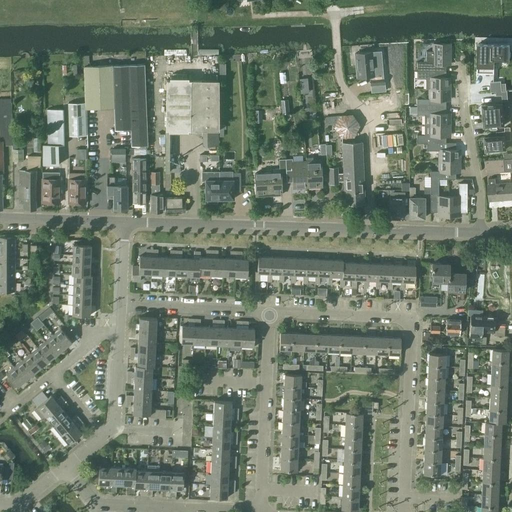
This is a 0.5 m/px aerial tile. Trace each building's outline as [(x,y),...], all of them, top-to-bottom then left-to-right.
[(426,62),(416,62),(416,70),(445,70),(445,64),(449,64),(449,43),(433,43),(433,50),(426,50),(426,62)] [(477,44),(477,73),(493,73),(494,73),(494,60),(509,60),(510,44),(477,44)] [(363,53),(355,53),(355,57),(357,77),(370,76),(371,85),(384,84),(383,76),(374,77),(372,52),(363,53)] [(112,65),(114,107),(114,129),(130,129),(131,145),(147,145),(144,64),(112,65)] [(113,107),(114,107),(112,65),(84,66),(85,108),(113,107)] [(445,70),(416,70),(416,79),(425,79),(425,89),(429,89),(449,89),(449,82),(449,77),(445,77),(445,70)] [(307,78),(298,79),(300,94),(308,93),(307,78)] [(166,92),(165,129),(169,130),(190,130),(191,79),(188,79),(169,79),(166,79),(166,92)] [(218,80),(191,79),(190,130),(202,130),(202,146),(218,146),(218,82),(218,80)] [(493,82),(490,82),(491,92),(496,91),(502,91),(501,91),(501,84),(501,81),(494,82),(493,82)] [(429,99),(416,99),(416,107),(445,107),(445,100),(449,100),(449,95),(449,89),(429,89),(429,99)] [(502,91),(496,91),(496,95),(502,95),(502,101),(508,101),(507,91),(507,90),(506,91),(501,91),(502,91)] [(10,99),(0,100),(0,140),(2,141),(2,147),(12,146),(10,99)] [(68,103),(69,135),(85,135),(84,102),(68,103)] [(482,105),(480,105),(481,113),(483,113),(484,126),(490,126),(491,126),(497,125),(498,125),(504,125),(502,103),(485,104),(483,105),(483,104),(482,104),(482,105)] [(445,107),(416,107),(416,115),(424,115),(424,125),(449,125),(449,118),(449,113),(445,113),(445,107)] [(63,109),(46,109),(47,133),(47,144),(47,145),(57,145),(64,144),(63,109)] [(424,135),(416,135),(416,143),(426,143),(426,142),(445,142),(445,136),(449,136),(449,131),(449,125),(424,125),(424,135)] [(496,136),(485,136),(486,150),(492,150),(492,152),(500,151),(500,149),(506,149),(505,140),(511,140),(510,131),(504,131),(496,132),(496,136)] [(17,148),(17,141),(12,141),(13,148),(13,161),(23,160),(23,148),(17,148)] [(330,167),(330,184),(340,184),(340,181),(343,181),(344,204),(365,203),(362,141),(341,142),(343,173),(339,173),(339,167),(330,167)] [(445,142),(426,142),(426,143),(426,151),(439,151),(439,161),(459,161),(459,154),(459,149),(455,149),(455,142),(445,142)] [(111,148),(111,160),(125,160),(125,148),(111,148)] [(75,149),(75,157),(84,157),(85,149),(75,149)] [(27,170),(19,170),(19,187),(36,187),(36,170),(36,166),(40,167),(40,156),(27,155),(27,170)] [(132,158),(132,169),(146,169),(146,158),(132,158)] [(291,158),(285,159),(286,182),(292,181),(293,188),(307,187),(305,161),(292,162),(291,158)] [(511,158),(503,159),(504,171),(511,170),(511,158)] [(279,171),(255,173),(256,196),(281,194),(280,182),(286,182),(285,159),(279,159),(279,171)] [(320,160),(305,161),(307,187),(321,186),(320,160)] [(439,171),(430,171),(430,183),(438,183),(438,179),(448,179),(455,179),(455,172),(459,172),(459,167),(459,161),(439,161),(439,171)] [(132,169),(132,180),(146,180),(146,169),(132,169)] [(219,171),(201,172),(202,180),(205,180),(205,199),(206,199),(206,203),(216,203),(216,199),(220,199),(219,171)] [(232,173),(232,171),(219,171),(220,199),(233,199),(233,190),(240,190),(240,172),(232,173)] [(42,202),(59,203),(59,178),(59,172),(42,172),(42,202)] [(151,172),(151,194),(150,194),(150,212),(162,212),(162,194),(159,194),(159,172),(151,172)] [(68,200),(68,203),(85,203),(85,173),(68,173),(68,195),(67,196),(67,199),(68,200)] [(114,193),(113,193),(113,209),(126,209),(126,185),(126,178),(114,178),(114,193)] [(495,178),(488,178),(488,184),(489,200),(511,198),(511,196),(511,183),(496,184),(495,178)] [(132,180),(132,191),(148,191),(148,187),(146,187),(146,180),(132,180)] [(438,183),(430,183),(430,187),(430,197),(430,212),(436,212),(436,216),(442,216),(448,216),(448,196),(438,196),(438,183)] [(459,196),(448,196),(448,216),(455,216),(461,216),(461,212),(466,212),(466,195),(467,189),(467,183),(459,183),(459,196)] [(36,187),(19,187),(19,204),(24,204),(24,209),(35,209),(36,187)] [(424,197),(414,197),(415,187),(409,187),(409,217),(424,218),(424,197)] [(148,191),(132,191),(132,202),(146,202),(146,195),(148,195),(148,191)] [(388,215),(403,216),(404,192),(396,192),(396,197),(389,197),(388,215)] [(164,197),(164,212),(185,212),(185,197),(164,197)] [(14,236),(0,236),(0,247),(14,248),(14,236)] [(72,244),(72,254),(90,255),(90,245),(90,240),(77,240),(77,244),(72,244)] [(14,248),(0,247),(0,258),(14,258),(14,248)] [(72,254),(72,264),(89,265),(90,255),(72,254)] [(150,274),(151,256),(139,255),(139,266),(132,265),(131,280),(140,280),(140,273),(150,274)] [(151,256),(151,274),(163,274),(163,257),(151,256)] [(200,256),(200,258),(199,274),(211,275),(212,257),(200,256)] [(255,273),(255,280),(260,281),(267,281),(268,273),(270,274),(271,257),(258,256),(258,273),(255,273)] [(163,257),(163,274),(175,275),(175,257),(163,257)] [(175,257),(175,275),(187,275),(187,258),(175,257)] [(212,257),(211,275),(223,275),(224,258),(212,257)] [(268,273),(267,281),(270,281),(272,281),(272,273),(279,274),(282,274),(282,257),(271,257),(270,274),(268,273)] [(279,274),(279,282),(281,282),(283,282),(284,274),(291,274),(294,274),(294,258),(282,257),(282,274),(279,274)] [(14,258),(0,258),(0,269),(14,269),(14,258)] [(200,258),(188,258),(187,275),(199,276),(199,274),(200,258)] [(224,258),(223,275),(235,276),(236,258),(224,258)] [(248,259),(236,258),(235,276),(247,276),(248,259)] [(291,274),(291,282),(293,282),(296,282),(296,274),(303,275),(306,275),(306,258),(294,258),(294,274),(291,274)] [(303,275),(303,282),(305,283),(308,283),(308,275),(316,275),(318,275),(318,259),(306,258),(306,275),(303,275)] [(316,275),(315,283),(317,283),(319,283),(320,275),(327,276),(330,276),(330,260),(318,259),(318,275),(316,275)] [(327,276),(327,284),(329,284),(332,284),(332,276),(342,277),(343,277),(343,263),(343,260),(330,260),(330,276),(327,276)] [(340,279),(340,287),(342,287),(344,287),(345,279),(352,279),(354,279),(355,263),(343,263),(343,277),(342,277),(342,279),(340,279)] [(352,279),(352,287),(354,287),(356,287),(357,279),(365,279),(367,280),(367,264),(355,263),(354,279),(352,279)] [(448,291),(448,290),(449,272),(449,264),(433,263),(432,281),(442,281),(441,290),(448,291)] [(72,264),(71,274),(91,275),(89,275),(89,265),(72,264)] [(365,279),(364,288),(366,288),(368,288),(369,280),(376,280),(379,280),(379,264),(367,264),(367,280),(365,279)] [(376,280),(376,288),(378,288),(380,289),(381,280),(388,281),(391,281),(391,265),(379,264),(379,280),(376,280)] [(388,281),(388,289),(390,289),(392,289),(393,281),(401,281),(403,281),(404,265),(391,265),(391,281),(388,281)] [(401,281),(400,289),(402,290),(405,290),(405,282),(415,282),(416,266),(404,265),(403,281),(401,281)] [(14,269),(0,269),(0,280),(14,280),(14,269)] [(449,272),(448,290),(457,290),(457,300),(464,300),(465,273),(449,272)] [(71,274),(73,274),(73,284),(90,285),(91,275),(71,274)] [(14,280),(0,280),(0,291),(14,291),(14,280)] [(73,284),(72,294),(90,295),(90,285),(73,284)] [(189,284),(189,291),(191,292),(190,294),(197,294),(198,285),(189,284)] [(317,287),(317,295),(326,296),(327,292),(327,288),(317,287)] [(72,294),(72,304),(90,305),(90,295),(72,294)] [(72,304),(71,314),(89,315),(90,305),(72,304)] [(470,315),(469,336),(481,336),(482,316),(470,315)] [(482,316),(481,336),(482,330),(493,331),(493,335),(504,335),(504,330),(493,329),(494,324),(494,317),(482,316)] [(139,317),(138,329),(156,330),(156,318),(139,317)] [(446,334),(460,334),(460,320),(447,319),(446,334)] [(182,325),(181,343),(193,344),(194,326),(182,325)] [(194,326),(193,344),(205,344),(206,327),(194,326)] [(206,327),(205,344),(217,345),(218,327),(206,327)] [(217,345),(229,345),(230,328),(218,327),(217,345)] [(60,328),(52,335),(63,348),(71,342),(60,328)] [(230,328),(229,345),(241,346),(242,328),(230,328)] [(242,328),(241,346),(253,346),(254,329),(242,328)] [(138,329),(138,341),(155,342),(156,330),(138,329)] [(22,330),(14,336),(20,342),(22,340),(20,338),(25,334),(22,330)] [(279,332),(278,348),(291,349),(291,333),(279,332)] [(421,339),(429,340),(429,332),(421,332),(421,339)] [(291,349),(303,349),(303,333),(291,333),(291,349)] [(303,333),(303,349),(315,350),(316,334),(303,333)] [(316,334),(315,350),(327,350),(328,334),(316,334)] [(328,334),(327,350),(339,351),(340,335),(328,334)] [(52,335),(44,341),(55,355),(63,348),(52,335)] [(340,335),(339,351),(351,351),(352,335),(340,335)] [(352,335),(351,351),(363,352),(364,336),(352,335)] [(363,352),(375,352),(376,336),(364,336),(363,352)] [(375,352),(387,353),(388,337),(376,336),(375,352)] [(13,337),(7,342),(10,346),(16,341),(13,337)] [(388,337),(387,353),(399,354),(400,338),(388,337)] [(44,341),(37,347),(48,361),(55,355),(44,341)] [(138,341),(137,353),(154,354),(155,342),(138,341)] [(37,347),(29,354),(40,367),(48,361),(37,347)] [(492,349),(491,362),(508,362),(508,350),(492,349)] [(137,353),(137,365),(152,366),(154,366),(154,354),(137,353)] [(428,353),(428,365),(444,366),(445,354),(428,353)] [(25,356),(21,360),(32,373),(40,367),(29,354),(25,356)] [(306,364),(306,369),(314,370),(314,365),(315,356),(313,356),(311,357),(311,359),(309,359),(309,364),(306,364)] [(21,360),(13,366),(25,380),(32,373),(21,360)] [(491,362),(491,374),(507,374),(508,362),(491,362)] [(135,365),(134,377),(151,378),(152,366),(137,365),(135,365)] [(428,365),(427,377),(443,378),(444,366),(428,365)] [(13,366),(5,373),(17,386),(25,380),(13,366)] [(285,373),(284,386),(301,386),(306,387),(306,382),(301,381),(301,374),(285,373)] [(491,374),(490,386),(506,386),(507,374),(491,374)] [(134,377),(133,389),(151,390),(151,378),(134,377)] [(427,377),(427,389),(443,390),(443,378),(427,377)] [(284,386),(284,398),(300,398),(304,399),(304,394),(300,393),(301,386),(284,386)] [(490,386),(490,398),(506,398),(506,386),(490,386)] [(133,395),(133,401),(150,402),(151,390),(133,389),(133,395)] [(427,389),(426,401),(442,402),(443,390),(427,389)] [(41,419),(45,416),(58,404),(50,395),(37,406),(33,409),(41,419)] [(284,398),(283,409),(299,410),(300,398),(284,398)] [(490,398),(489,410),(505,410),(506,398),(490,398)] [(213,400),(213,413),(231,413),(231,401),(213,400)] [(360,400),(359,412),(363,412),(373,413),(373,401),(360,400)] [(133,401),(132,413),(149,414),(149,417),(165,417),(165,415),(169,415),(169,409),(165,409),(150,408),(150,402),(133,401)] [(426,401),(425,413),(442,414),(442,402),(426,401)] [(45,416),(52,425),(66,413),(58,404),(45,416)] [(283,409),(283,421),(299,422),(303,422),(303,418),(299,418),(299,410),(283,409)] [(489,421),(489,422),(501,422),(505,422),(505,410),(489,410),(489,421)] [(346,412),(345,424),(362,425),(363,412),(359,412),(346,412)] [(52,425),(60,434),(74,423),(66,413),(52,425)] [(213,413),(212,425),(230,425),(231,413),(213,413)] [(425,413),(425,425),(441,426),(442,414),(425,413)] [(25,419),(22,422),(27,427),(30,424),(25,419)] [(283,421),(282,433),(298,434),(299,422),(283,421)] [(485,421),(484,433),(501,434),(501,422),(489,422),(489,421),(485,421)] [(36,423),(27,430),(30,434),(39,427),(36,423)] [(74,423),(60,434),(68,443),(81,432),(74,423)] [(345,424),(345,436),(361,437),(362,425),(345,424)] [(212,425),(212,436),(230,437),(230,425),(212,425)] [(425,425),(424,437),(441,438),(441,426),(425,425)] [(282,433),(282,445),(298,446),(303,446),(303,441),(298,441),(298,434),(282,433)] [(484,433),(484,446),(500,446),(501,434),(484,433)] [(212,436),(211,448),(229,449),(230,437),(212,436)] [(345,436),(344,448),(361,449),(361,437),(345,436)] [(424,437),(424,449),(440,450),(441,438),(424,437)] [(43,449),(45,453),(51,448),(49,445),(43,449)] [(282,445),(281,457),(297,458),(298,446),(282,445)] [(484,446),(483,458),(499,458),(500,446),(484,446)] [(211,448),(211,460),(228,461),(229,449),(211,448)] [(344,448),(343,460),(360,461),(361,449),(344,448)] [(424,449),(423,461),(439,462),(440,450),(424,449)] [(281,457),(280,469),(297,470),(297,458),(281,457)] [(483,458),(483,470),(499,470),(499,458),(483,458)] [(211,460),(210,472),(228,473),(228,461),(211,460)] [(343,460),(343,472),(360,473),(360,461),(343,460)] [(423,461),(422,473),(439,474),(439,473),(439,462),(423,461)] [(0,463),(0,486),(0,483),(6,484),(7,479),(9,466),(2,465),(2,463),(0,463)] [(147,469),(146,487),(158,488),(159,470),(159,465),(147,464),(147,469)] [(110,491),(110,486),(110,483),(111,466),(98,465),(92,465),(92,480),(98,481),(98,483),(104,483),(104,490),(110,491)] [(123,466),(111,466),(110,483),(122,484),(123,466)] [(135,467),(123,466),(122,484),(134,484),(135,469),(135,467)] [(147,469),(135,469),(134,484),(134,486),(146,487),(147,469)] [(159,470),(158,488),(170,488),(171,471),(159,470)] [(483,470),(482,482),(498,482),(499,470),(483,470)] [(171,471),(170,488),(175,488),(182,489),(182,485),(186,485),(186,472),(183,472),(183,471),(171,471)] [(210,472),(209,484),(227,485),(228,473),(210,472)] [(343,472),(342,484),(359,485),(360,473),(343,472)] [(482,482),(481,494),(497,494),(498,482),(482,482)] [(209,484),(209,496),(227,497),(227,485),(209,484)] [(342,484),(342,496),(358,497),(359,485),(342,484)] [(481,494),(481,506),(497,506),(497,494),(481,494)] [(342,496),(341,508),(358,509),(358,497),(342,496)]
